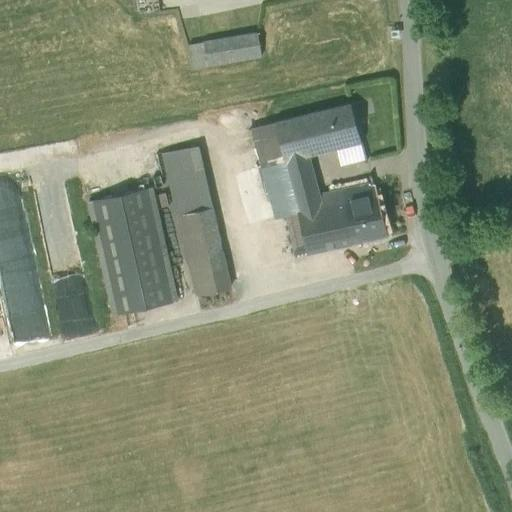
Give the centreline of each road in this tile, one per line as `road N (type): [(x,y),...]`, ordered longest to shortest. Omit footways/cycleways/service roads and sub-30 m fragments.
road 1 (unclassified): [(433,263),(0,366)]
road 2 (tertiary): [(433,263),(419,187),(406,0)]
road 3 (tertiary): [(511,474),(433,263)]
